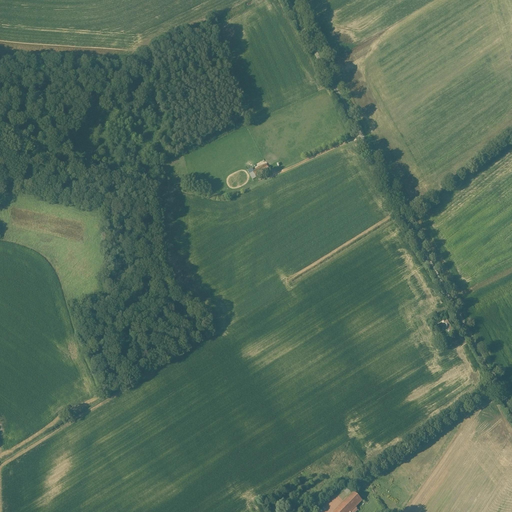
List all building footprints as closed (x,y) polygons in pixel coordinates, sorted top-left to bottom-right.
[(265,163),(252,170),(251,168),(247,170),(251,179),(268,171),(265,163)] [(446,320),(444,316),(435,321),(439,327),(445,323),(444,322),(446,320)] [(453,327),(449,320),(446,322),(448,327),(447,328),(449,330),(450,330),(451,333),(455,331),(454,328),(455,328),(454,327),(453,327)] [(354,492),(334,511),(351,511),(356,507),(362,501),(354,492)] [(282,501),(273,507),(276,511),(285,505),(282,501)]
